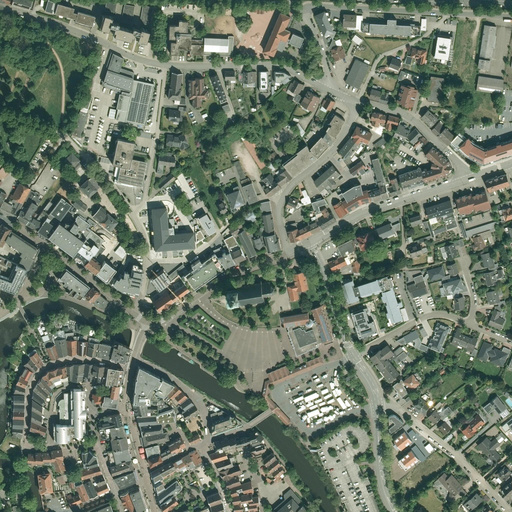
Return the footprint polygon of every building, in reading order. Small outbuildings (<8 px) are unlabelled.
[(21,0),(20,7),(28,10),(31,0),(21,0)] [(57,3),(58,2),(50,0),(47,0),(45,11),(54,14),(54,13),(57,3)] [(106,2),(105,11),(116,12),(116,3),(106,2)] [(74,8),(57,3),(54,13),(75,19),(74,22),(92,27),(95,17),(78,12),(77,14),(72,12),(74,8)] [(132,22),(135,6),(124,4),(123,13),(126,13),(125,20),(132,22)] [(142,5),(140,23),(151,24),(153,7),(142,5)] [(321,8),(313,11),(319,25),(330,20),(327,14),(324,15),(321,8)] [(290,15),(280,11),(264,50),(273,54),(276,47),(282,49),(286,39),(300,45),(304,36),(293,31),(291,37),(288,36),(291,30),(284,28),(285,25),(286,25),(290,15)] [(111,16),(102,14),(99,27),(107,29),(108,25),(113,27),(112,31),(113,31),(112,35),(130,40),(132,32),(137,34),(136,39),(145,42),(148,30),(139,28),(139,30),(134,29),(135,28),(130,27),(130,30),(116,26),(117,24),(109,22),(111,16)] [(364,16),(345,15),(344,29),(363,30),(364,23),(364,16)] [(364,23),(363,30),(363,32),(421,35),(422,26),(396,25),(396,19),(388,19),(388,24),(364,23)] [(178,26),(168,25),(167,40),(169,40),(169,53),(178,53),(179,48),(189,48),(188,54),(202,54),(203,42),(190,42),(190,33),(186,32),(187,20),(178,20),(178,26)] [(496,25),(485,24),(478,67),(490,68),(496,25)] [(327,27),(320,30),(324,38),(331,35),(327,27)] [(362,40),(357,35),(352,39),(359,44),(362,40)] [(452,38),(438,36),(435,58),(449,59),(452,38)] [(203,42),(202,54),(232,55),(232,38),(203,37),(203,42)] [(331,50),(331,51),(335,61),(344,57),(340,47),(342,46),(339,40),(336,41),(333,40),(328,48),(331,50)] [(411,46),(409,54),(416,56),(415,60),(422,62),(425,49),(411,46)] [(112,54),(102,83),(122,89),(121,94),(119,94),(116,109),(117,109),(115,120),(145,126),(153,84),(133,80),(134,72),(120,67),(123,58),(112,54)] [(390,56),(387,65),(396,68),(399,60),(390,56)] [(355,60),(345,82),(358,88),(368,66),(355,60)] [(93,63),(85,90),(91,91),(99,65),(93,63)] [(268,71),(260,71),(260,92),(269,92),(268,71)] [(285,72),(273,71),(273,86),(278,87),(279,83),(282,84),(291,76),(285,72)] [(181,73),(171,72),(169,87),(168,86),(166,98),(173,99),(172,104),(184,106),(184,98),(179,97),(180,88),(179,87),(181,73)] [(254,72),(241,72),(241,83),(255,83),(254,72)] [(218,73),(210,76),(219,99),(226,97),(218,73)] [(225,73),(225,80),(227,80),(227,84),(231,84),(231,80),(235,80),(235,73),(225,73)] [(476,74),(474,88),(500,92),(502,78),(476,74)] [(432,76),(428,100),(442,103),(446,78),(432,76)] [(193,80),(186,80),(187,98),(191,98),(191,106),(199,106),(199,99),(206,99),(206,89),(202,89),(202,78),(193,78),(193,80)] [(304,84),(295,80),(293,83),(292,82),(288,89),(297,94),(295,98),(296,99),(296,100),(299,101),(302,96),(302,95),(299,94),(304,84)] [(400,83),(395,101),(411,105),(416,87),(400,83)] [(371,88),(369,97),(379,100),(379,101),(387,103),(390,93),(371,88)] [(321,96),(309,90),(304,97),(302,96),(299,101),(314,109),(321,96)] [(85,96),(81,107),(88,109),(91,98),(85,96)] [(335,102),(327,98),(323,107),(331,111),(335,102)] [(228,105),(222,107),(224,113),(230,110),(228,105)] [(178,111),(169,110),(167,121),(179,123),(180,111),(186,112),(186,108),(179,107),(178,111)] [(426,108),(418,116),(430,127),(436,120),(437,119),(426,108)] [(385,113),(371,109),(369,119),(371,119),(370,124),(376,125),(377,120),(382,122),(385,113)] [(80,112),(72,135),(80,138),(88,114),(80,112)] [(398,116),(387,114),(384,127),(389,129),(390,123),(396,124),(398,116)] [(323,139),(329,145),(330,145),(335,138),(334,137),(340,129),(339,128),(344,121),(335,115),(329,123),(332,125),(327,132),(323,139)] [(444,128),(436,120),(430,127),(428,129),(436,136),(444,128)] [(298,121),(294,124),(302,136),(306,133),(298,121)] [(402,124),(398,122),(393,133),(403,138),(409,127),(405,125),(406,124),(403,122),(402,124)] [(351,139),(358,145),(361,141),(367,143),(372,133),(354,125),(350,135),(352,137),(351,139)] [(420,133),(414,127),(405,135),(412,142),(420,133)] [(444,128),(436,136),(447,146),(450,143),(455,137),(444,128)] [(511,154),(511,140),(484,150),(475,146),(459,132),(455,137),(450,143),(456,149),(457,148),(467,156),(484,164),(511,154)] [(428,141),(420,133),(412,142),(414,144),(413,144),(416,147),(419,143),(422,146),(428,141)] [(178,136),(167,135),(165,146),(178,147),(180,150),(189,147),(183,134),(178,136)] [(243,139),(266,175),(270,172),(271,172),(267,165),(248,136),(243,139)] [(309,151),(317,158),(329,145),(323,139),(321,137),(309,151)] [(386,142),(383,137),(373,144),(376,149),(386,142)] [(349,138),(337,152),(346,159),(358,145),(351,139),(349,138)] [(134,142),(117,139),(112,164),(121,166),(118,181),(142,186),(147,162),(131,158),(134,142)] [(284,168),(291,178),(317,158),(309,151),(306,145),(282,164),(284,168)] [(429,166),(420,169),(423,180),(424,182),(445,174),(446,171),(448,171),(449,165),(447,164),(447,161),(430,145),(422,155),(430,161),(429,166)] [(78,159),(69,150),(60,160),(68,168),(70,166),(73,169),(79,163),(76,160),(78,159)] [(175,157),(159,155),(156,174),(163,175),(164,166),(174,167),(175,157)] [(382,198),(388,196),(385,185),(377,155),(370,157),(378,186),(382,198)] [(368,158),(362,156),(343,172),(352,183),(360,178),(364,185),(368,184),(375,181),(368,158)] [(239,161),(234,163),(241,180),(246,178),(239,161)] [(267,165),(271,172),(272,173),(277,170),(272,162),(267,165)] [(333,163),(314,178),(328,195),(333,191),(330,187),(336,182),(333,178),(340,173),(333,163)] [(419,166),(397,173),(402,187),(423,180),(420,169),(419,166)] [(273,177),(279,186),(291,178),(284,168),(278,172),(279,173),(273,177)] [(268,186),(264,189),(268,195),(280,187),(279,186),(273,177),(270,172),(266,175),(262,178),(268,186)] [(176,179),(172,173),(167,177),(166,176),(156,183),(161,190),(176,179)] [(506,173),(485,180),(490,195),(498,192),(496,189),(509,185),(506,173)] [(395,174),(388,176),(391,183),(385,185),(388,196),(401,192),(395,174)] [(85,177),(75,186),(85,197),(95,189),(94,188),(97,185),(89,175),(85,178),(85,177)] [(249,178),(240,182),(249,203),(258,199),(249,178)] [(30,187),(18,181),(10,196),(22,202),(30,187)] [(353,186),(337,195),(348,212),(361,205),(370,201),(367,191),(362,192),(360,184),(353,186)] [(373,200),(382,198),(378,186),(367,189),(371,200),(373,199),(373,200)] [(14,217),(25,223),(31,213),(42,193),(30,187),(22,202),(14,217)] [(245,204),(240,190),(226,195),(233,214),(238,212),(237,207),(245,204)] [(471,193),(455,198),(460,212),(465,210),(466,213),(472,211),(471,208),(475,207),(476,209),(481,207),(482,210),(491,207),(485,191),(472,196),(471,193)] [(301,202),(302,203),(310,200),(306,194),(299,197),(301,202)] [(52,206),(35,229),(45,236),(57,219),(69,203),(59,195),(52,206)] [(0,210),(14,217),(22,202),(10,196),(8,200),(11,202),(10,205),(0,200),(0,210)] [(288,196),(284,204),(290,206),(291,207),(292,205),(297,208),(302,203),(301,202),(288,196)] [(322,196),(310,200),(314,213),(319,211),(318,209),(317,205),(324,202),(322,196)] [(25,223),(35,229),(52,206),(50,205),(53,201),(48,198),(43,205),(36,215),(31,213),(25,223)] [(88,207),(76,198),(73,203),(84,211),(88,207)] [(448,199),(425,206),(428,218),(432,228),(444,224),(446,228),(456,225),(448,199)] [(505,200),(499,202),(502,213),(498,214),(499,219),(511,214),(511,208),(511,206),(507,207),(505,200)] [(270,201),(261,202),(262,212),(271,210),(270,201)] [(339,217),(346,213),(339,201),(331,206),(339,217)] [(217,205),(221,214),(228,211),(224,202),(217,205)] [(319,211),(314,213),(316,220),(320,229),(333,221),(323,206),(318,209),(319,211)] [(103,212),(96,207),(90,215),(97,221),(96,221),(107,230),(115,220),(104,211),(103,212)] [(193,232),(173,233),(173,227),(168,227),(166,207),(151,209),(154,250),(156,250),(155,251),(157,252),(160,253),(161,250),(195,247),(193,232)] [(252,210),(246,214),(244,216),(243,218),(245,222),(248,222),(255,218),(256,217),(256,215),(254,211),(252,210)] [(421,220),(418,211),(407,214),(410,223),(421,220)] [(206,212),(197,217),(207,236),(216,231),(212,224),(214,222),(212,217),(210,218),(206,212)] [(57,219),(45,236),(71,255),(91,228),(89,226),(91,223),(79,214),(77,217),(78,218),(75,222),(73,220),(68,227),(57,219)] [(265,236),(269,251),(281,249),(279,239),(276,240),(274,227),(275,227),(272,214),(262,216),(265,227),(261,228),(262,232),(263,232),(264,236),(265,236)] [(428,218),(424,219),(427,228),(429,236),(433,234),(432,228),(428,218)] [(307,224),(310,233),(320,229),(316,220),(307,224)] [(488,228),(495,226),(493,220),(464,229),(461,220),(457,221),(462,236),(470,233),(488,228)] [(289,242),(310,233),(307,224),(296,227),(294,221),(284,224),(289,242)] [(9,229),(0,223),(0,246),(3,241),(8,231),(9,229)] [(240,223),(228,229),(231,234),(233,234),(236,232),(244,228),(240,223)] [(379,241),(393,236),(390,226),(375,231),(378,237),(379,241)] [(91,228),(71,255),(83,263),(102,236),(91,228)] [(248,256),(255,252),(244,228),(236,232),(242,243),(247,254),(248,256)] [(473,242),(470,243),(472,248),(474,248),(483,246),(481,238),(485,237),(487,243),(492,241),(488,228),(470,233),(473,242)] [(200,230),(198,231),(195,232),(196,243),(205,238),(200,230)] [(16,263),(28,268),(38,248),(8,231),(3,241),(19,251),(17,255),(20,256),(16,263)] [(263,246),(258,234),(253,236),(251,233),(249,234),(255,249),(263,246)] [(235,261),(244,257),(244,255),(239,245),(233,234),(231,234),(223,238),(229,250),(235,261)] [(373,239),(372,237),(370,238),(369,234),(356,239),(361,253),(376,247),(373,239)] [(102,236),(83,263),(94,271),(100,264),(93,259),(95,257),(97,259),(106,247),(102,243),(105,238),(102,236)] [(451,241),(441,244),(445,256),(457,252),(454,245),(458,243),(459,244),(463,243),(460,236),(451,240),(451,241)] [(352,239),(337,246),(342,256),(355,250),(352,239)] [(418,242),(407,246),(410,255),(421,251),(418,242)] [(247,254),(242,243),(239,245),(244,255),(247,254)] [(120,244),(114,253),(123,258),(129,249),(120,244)] [(224,253),(221,247),(213,251),(215,253),(223,268),(235,261),(229,250),(224,253)] [(355,250),(342,256),(329,262),(333,271),(358,259),(356,249),(355,250)] [(488,250),(479,252),(482,265),(492,263),(488,250)] [(100,264),(94,271),(104,279),(109,274),(119,261),(108,253),(100,264)] [(182,284),(187,291),(189,289),(190,290),(223,268),(215,253),(201,262),(199,260),(191,265),(192,268),(186,271),(178,277),(182,284)] [(0,288),(15,294),(28,268),(16,263),(0,256),(0,288)] [(104,279),(120,290),(138,294),(144,264),(130,261),(128,272),(125,272),(126,270),(122,269),(121,276),(118,275),(116,278),(109,274),(104,279)] [(456,263),(447,266),(450,275),(459,272),(456,263)] [(360,264),(352,264),(353,272),(362,272),(360,264)] [(182,265),(167,276),(169,279),(170,280),(176,275),(178,277),(186,271),(182,265)] [(428,271),(431,280),(445,276),(442,267),(428,271)] [(500,267),(482,272),(485,284),(496,281),(495,277),(502,276),(500,267)] [(88,285),(65,268),(57,279),(70,288),(67,292),(80,297),(88,285)] [(162,269),(148,278),(156,290),(167,284),(165,281),(169,279),(167,276),(162,269)] [(295,284),(287,286),(291,300),(299,298),(298,292),(309,290),(306,276),(307,276),(306,272),(292,275),(295,284)] [(415,283),(408,285),(412,298),(428,292),(422,274),(414,277),(415,283)] [(391,324),(403,320),(398,307),(402,306),(400,299),(396,300),(392,286),(394,286),(390,276),(388,277),(387,275),(378,278),(378,277),(375,278),(376,279),(354,287),(353,284),(354,284),(352,279),(340,283),(347,304),(359,300),(358,297),(361,296),(361,298),(379,292),(378,291),(381,290),(383,294),(381,295),(383,302),(385,302),(388,311),(387,311),(391,324)] [(461,278),(442,284),(445,293),(453,291),(463,289),(461,278)] [(271,286),(270,282),(266,282),(266,281),(265,281),(265,282),(262,283),(262,280),(260,280),(260,283),(255,284),(255,282),(254,282),(254,284),(248,285),(247,283),(247,285),(239,286),(238,284),(237,285),(238,287),(239,289),(227,291),(228,295),(228,297),(228,299),(229,303),(239,301),(238,302),(238,304),(239,305),(242,305),(242,303),(249,302),(250,304),(251,304),(250,302),(255,301),(255,305),(260,304),(259,301),(263,300),(263,302),(265,302),(264,295),(269,294),(269,296),(272,295),(271,294),(273,293),(273,295),(274,294),(273,293),(275,291),(276,291),(275,290),(274,288),(276,287),(275,287),(274,287),(272,286),(273,284),(272,284),(271,285),(271,286)] [(164,292),(151,301),(158,310),(187,291),(182,284),(166,295),(164,292)] [(99,292),(88,285),(80,297),(91,302),(99,292)] [(495,287),(484,290),(487,302),(496,300),(496,303),(499,303),(503,302),(502,298),(498,299),(495,287)] [(108,299),(99,292),(91,302),(103,308),(108,299)] [(461,295),(452,296),(453,307),(462,306),(461,295)] [(492,307),(486,322),(498,327),(502,317),(497,315),(499,310),(500,306),(499,303),(496,303),(492,304),(492,307)] [(288,332),(297,355),(320,347),(319,344),(323,343),(323,345),(334,341),(320,306),(310,309),(313,316),(309,317),(309,313),(282,317),(284,328),(289,327),(290,331),(288,332)] [(351,313),(355,325),(369,320),(365,308),(351,313)] [(355,325),(359,338),(377,332),(373,321),(370,322),(369,320),(355,325)] [(450,327),(438,323),(434,331),(438,332),(436,336),(434,335),(433,339),(432,338),(428,347),(440,351),(450,327)] [(460,327),(456,326),(449,342),(470,350),(469,353),(473,355),(475,348),(472,347),(476,337),(471,335),(470,336),(459,332),(460,327)] [(415,330),(403,336),(407,343),(414,339),(416,343),(414,347),(419,349),(422,342),(415,330)] [(58,357),(54,341),(53,333),(42,336),(44,342),(43,343),(51,360),(58,357)] [(94,356),(97,343),(97,339),(87,337),(86,341),(85,355),(94,356)] [(68,355),(67,340),(66,338),(54,341),(58,357),(68,355)] [(76,354),(76,340),(67,340),(68,355),(76,354)] [(85,355),(86,341),(76,340),(76,354),(85,355)] [(491,344),(482,340),(475,356),(484,359),(486,354),(489,356),(488,360),(501,365),(504,355),(506,356),(509,348),(501,345),(500,349),(493,346),(493,348),(490,347),(491,344)] [(129,349),(114,342),(112,346),(108,359),(124,363),(129,349)] [(108,359),(112,346),(97,343),(94,356),(108,359)] [(386,344),(369,358),(388,382),(398,374),(388,362),(392,359),(396,364),(407,355),(399,346),(392,351),(386,344)] [(176,351),(175,352),(175,353),(175,354),(176,354),(190,363),(191,362),(192,362),(192,361),(192,360),(191,360),(178,351),(177,351),(176,351)] [(42,363),(36,352),(28,357),(30,359),(37,367),(42,363)] [(324,363),(321,356),(306,362),(306,364),(289,371),(269,379),(265,381),(261,399),(271,409),(286,425),(291,421),(276,405),(269,396),(271,385),(324,363)] [(37,367),(30,359),(23,365),(25,367),(31,372),(37,367)] [(74,364),(66,365),(66,381),(73,380),(74,364)] [(83,364),(74,364),(73,380),(82,379),(82,375),(83,364)] [(91,364),(83,364),(82,375),(90,376),(90,375),(91,364)] [(102,365),(91,364),(90,375),(100,376),(102,365)] [(47,371),(41,377),(51,389),(55,385),(59,382),(66,381),(66,365),(55,367),(47,371)] [(121,369),(102,365),(100,376),(99,382),(111,384),(119,385),(121,369)] [(287,365),(266,373),(269,379),(289,371),(287,365)] [(31,372),(25,367),(20,376),(27,380),(31,372)] [(132,403),(134,402),(151,402),(151,399),(161,398),(165,394),(175,384),(160,378),(160,379),(157,378),(158,377),(147,372),(147,373),(145,372),(146,371),(137,367),(135,374),(136,374),(135,376),(133,388),(134,388),(134,390),(133,390),(132,403)] [(420,384),(413,375),(404,382),(402,379),(393,387),(402,398),(420,384)] [(25,388),(27,380),(20,376),(19,376),(15,385),(25,388)] [(41,377),(36,384),(47,394),(51,389),(41,377)] [(36,384),(32,390),(43,399),(47,394),(36,384)] [(118,397),(119,385),(111,384),(109,396),(118,397)] [(182,392),(175,384),(165,394),(172,400),(182,392)] [(23,395),(25,388),(15,385),(13,393),(23,395)] [(84,435),(83,388),(69,388),(69,392),(63,392),(63,398),(61,398),(60,399),(59,400),(58,401),(58,402),(58,404),(59,404),(59,424),(52,424),(52,440),(69,440),(68,435),(84,435)] [(32,390),(31,400),(41,406),(43,399),(32,390)] [(186,397),(182,392),(172,400),(177,406),(178,404),(186,397)] [(23,395),(13,393),(12,402),(23,403),(23,395)] [(92,394),(91,405),(99,406),(99,401),(101,401),(102,395),(92,394)] [(116,408),(118,397),(109,396),(102,395),(101,401),(99,401),(99,406),(116,408)] [(506,408),(497,396),(490,402),(499,413),(506,408)] [(186,397),(178,404),(183,411),(192,404),(186,397)] [(418,397),(412,405),(422,412),(428,404),(418,397)] [(151,402),(134,402),(136,414),(155,413),(171,408),(161,398),(151,399),(151,402)] [(31,400),(31,410),(40,414),(41,406),(31,400)] [(23,410),(23,403),(12,402),(12,410),(23,410)] [(197,412),(192,404),(183,411),(180,412),(185,420),(197,412)] [(209,432),(212,433),(238,424),(238,423),(213,405),(206,407),(208,412),(210,412),(213,411),(214,412),(209,414),(211,421),(210,421),(209,432)] [(155,413),(136,414),(138,424),(161,422),(175,421),(173,418),(176,417),(174,408),(171,408),(155,413)] [(433,408),(426,416),(432,422),(440,415),(433,408)] [(22,419),(23,410),(12,410),(12,419),(22,419)] [(31,410),(30,421),(39,424),(40,414),(31,410)] [(98,428),(122,425),(119,413),(105,415),(102,416),(100,418),(98,420),(98,422),(98,428)] [(395,423),(389,428),(392,432),(404,422),(396,416),(393,415),(391,415),(390,416),(395,423)] [(511,418),(502,427),(505,431),(510,427),(511,429),(511,418)] [(22,419),(12,419),(11,427),(12,427),(21,428),(22,419)] [(443,419),(436,425),(442,433),(449,426),(443,419)] [(470,420),(460,428),(466,436),(477,428),(470,420)] [(30,421),(29,430),(42,435),(44,427),(39,424),(30,421)] [(161,422),(138,424),(141,436),(157,432),(163,431),(161,422)] [(109,439),(124,435),(122,425),(98,428),(100,435),(106,433),(107,439),(109,439)] [(341,429),(318,442),(321,449),(316,451),(325,470),(327,469),(342,505),(344,504),(347,511),(381,511),(380,509),(374,493),(368,477),(363,479),(361,474),(356,461),(361,458),(365,454),(368,451),(370,447),(370,442),(370,437),(368,432),(365,429),(361,426),(355,425),(351,425),(346,426),(341,429)] [(20,438),(21,428),(12,427),(11,432),(13,432),(13,437),(20,438)] [(157,432),(141,436),(143,447),(156,444),(161,442),(167,440),(165,432),(157,434),(157,432)] [(190,437),(187,438),(190,444),(200,439),(198,433),(190,437)] [(242,437),(236,439),(238,447),(245,445),(249,444),(249,446),(261,442),(254,435),(252,434),(242,437)] [(112,451),(127,448),(124,435),(109,439),(112,451)] [(485,435),(475,444),(489,462),(499,454),(494,448),(498,444),(493,437),(489,440),(485,435)] [(168,447),(171,453),(181,448),(180,447),(184,445),(180,437),(174,440),(175,440),(166,445),(168,447)] [(214,443),(215,452),(223,450),(238,447),(236,439),(227,442),(226,439),(214,443)] [(265,449),(261,442),(249,446),(251,452),(255,451),(256,453),(264,450),(263,449),(265,449)] [(156,444),(143,447),(146,458),(158,453),(156,444)] [(424,452),(417,444),(410,452),(417,459),(424,452)] [(168,447),(158,453),(161,459),(171,453),(168,447)] [(115,464),(130,459),(127,448),(112,451),(115,464)] [(405,452),(403,449),(394,455),(396,458),(405,452)] [(196,450),(189,453),(194,464),(202,460),(196,450)] [(210,454),(213,462),(227,458),(223,450),(215,452),(210,454)] [(52,464),(56,473),(60,472),(62,476),(67,474),(65,470),(66,470),(61,460),(62,460),(62,451),(48,452),(48,453),(36,454),(35,455),(28,455),(26,464),(31,465),(36,466),(41,466),(41,464),(52,464)] [(87,452),(81,453),(84,470),(99,466),(96,458),(95,458),(96,457),(87,452)] [(158,453),(146,458),(148,465),(161,459),(158,453)] [(194,464),(189,453),(182,457),(189,472),(196,468),(194,464)] [(265,460),(270,466),(277,461),(272,455),(265,460)] [(189,472),(182,457),(175,461),(178,467),(182,475),(189,472)] [(214,463),(219,471),(233,466),(231,460),(233,459),(233,457),(214,463)] [(432,468),(434,466),(427,457),(413,467),(415,469),(410,473),(417,483),(434,471),(432,468)] [(112,476),(133,469),(130,459),(115,464),(108,466),(112,476)] [(182,475),(178,467),(175,461),(150,474),(156,493),(176,479),(182,475)] [(270,466),(273,471),(281,466),(277,461),(270,466)] [(219,471),(223,480),(238,475),(242,473),(239,464),(233,466),(219,471)] [(502,464),(493,472),(501,482),(510,474),(502,464)] [(101,475),(99,466),(84,470),(79,471),(80,475),(82,480),(93,477),(101,475)] [(273,471),(278,477),(285,471),(281,466),(273,471)] [(112,476),(118,489),(136,481),(133,469),(112,476)] [(443,471),(436,478),(450,493),(455,494),(462,486),(449,473),(447,475),(443,471)] [(51,473),(38,475),(41,493),(53,491),(51,473)] [(98,487),(105,484),(101,475),(93,477),(98,487)] [(223,480),(228,489),(241,484),(238,475),(223,480)] [(511,477),(501,487),(508,495),(511,490),(511,477)] [(176,479),(156,493),(159,503),(172,493),(181,486),(176,479)] [(228,489),(232,496),(253,491),(250,480),(241,484),(228,489)] [(90,500),(83,484),(82,481),(74,483),(76,487),(79,496),(82,503),(90,500)] [(94,489),(91,481),(83,484),(90,500),(98,497),(94,489)] [(108,492),(105,484),(98,487),(94,489),(98,497),(108,492)] [(134,509),(134,511),(137,511),(146,507),(139,488),(127,493),(134,509)] [(308,511),(305,508),(307,507),(292,488),(283,496),(286,500),(281,504),(283,506),(276,511),(308,511)] [(223,511),(221,500),(217,491),(206,495),(210,506),(211,511),(223,511)] [(253,491),(232,496),(234,511),(259,511),(259,506),(258,506),(257,501),(259,501),(258,493),(253,494),(253,491)] [(481,498),(475,491),(461,503),(467,510),(481,498)] [(127,493),(120,496),(126,508),(128,508),(129,511),(134,509),(127,493)] [(172,493),(159,503),(161,511),(177,501),(172,493)] [(72,496),(67,499),(71,508),(82,503),(79,496),(73,498),(72,496)] [(478,511),(484,511),(491,506),(486,500),(476,509),(478,511)] [(84,511),(83,511),(112,511),(109,501),(84,511)]
